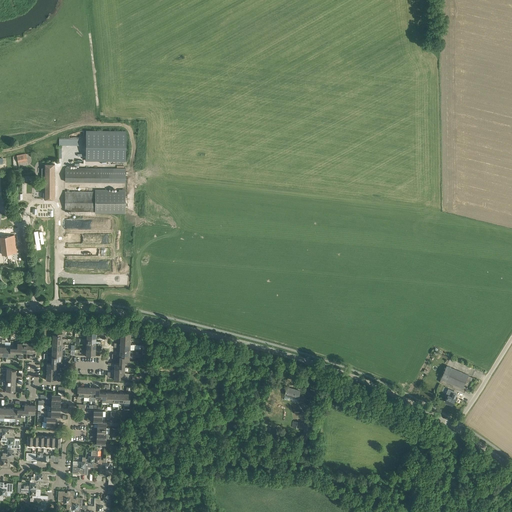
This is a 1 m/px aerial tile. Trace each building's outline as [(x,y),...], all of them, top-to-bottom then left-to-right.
[(126,131),(86,130),(86,160),(125,161),(126,131)] [(27,161),(26,154),(17,155),(18,163),(27,161)] [(44,198),(55,198),(55,181),(55,164),(44,164),(44,168),(42,168),(42,178),(44,178),(44,198)] [(125,182),(125,168),(65,167),(65,182),(125,182)] [(65,211),(95,211),(95,213),(125,213),(125,192),(65,191),(65,211)] [(12,201),(8,213),(15,215),(19,203),(12,201)] [(0,236),(0,237),(2,254),(16,253),(14,235),(0,236)] [(62,338),(62,333),(58,332),(58,331),(53,331),(52,339),(57,339),(57,338),(62,338)] [(27,347),(26,352),(35,352),(35,348),(34,348),(34,343),(29,343),(28,347),(27,347)] [(447,366),(440,382),(465,392),(466,389),(467,389),(468,386),(470,380),(471,380),(473,377),(469,375),(447,366)] [(300,390),(287,387),(285,395),(298,398),(300,390)] [(448,394),(445,401),(453,404),(455,398),(457,394),(453,392),(454,391),(448,389),(446,393),(448,394)] [(5,437),(15,438),(15,435),(14,435),(14,429),(0,427),(0,431),(2,431),(2,434),(5,435),(5,437)] [(19,438),(15,438),(5,437),(3,437),(3,441),(5,441),(5,444),(8,444),(11,444),(11,447),(20,447),(20,444),(19,444),(19,438)] [(20,451),(20,447),(11,447),(11,450),(8,450),(7,453),(3,453),(3,455),(13,456),(18,456),(19,451),(20,451)] [(88,459),(85,459),(85,474),(88,474),(88,467),(94,467),(95,450),(92,450),(92,456),(89,455),(88,459)] [(99,475),(102,475),(103,459),(100,459),(101,456),(97,456),(98,450),(95,450),(94,467),(100,467),(99,475)] [(13,456),(3,455),(1,455),(1,461),(0,461),(0,467),(10,468),(10,465),(9,465),(9,464),(10,464),(10,462),(13,462),(13,456)] [(85,474),(85,459),(86,457),(82,456),(82,461),(79,461),(79,464),(73,464),(72,473),(79,473),(79,472),(81,472),(81,474),(85,474)] [(103,459),(102,475),(105,475),(106,474),(106,473),(109,474),(108,475),(106,477),(108,479),(112,479),(112,466),(109,465),(110,463),(107,462),(107,457),(104,457),(103,459)] [(31,479),(33,480),(49,480),(49,478),(48,477),(47,477),(47,474),(55,475),(55,471),(39,471),(39,474),(36,473),(36,476),(31,476),(31,479)] [(49,480),(33,480),(33,482),(30,482),(30,485),(24,485),(23,488),(41,489),(41,483),(49,483),(49,480)] [(1,482),(0,496),(0,499),(3,500),(3,495),(6,495),(6,492),(12,492),(13,483),(6,483),(6,484),(4,484),(4,482),(1,482)] [(41,489),(23,488),(21,488),(21,491),(23,491),(29,492),(29,494),(32,495),(32,497),(48,498),(48,495),(40,495),(41,489)] [(70,506),(70,490),(67,490),(67,492),(65,492),(65,491),(58,490),(58,500),(64,500),(64,503),(67,503),(66,509),(69,509),(70,506)] [(74,490),(70,490),(70,506),(73,506),(72,509),(75,509),(75,511),(78,511),(79,497),(77,497),(76,498),(73,498),(74,490)] [(97,498),(96,511),(99,511),(100,511),(103,511),(103,508),(109,508),(110,495),(107,495),(106,496),(106,499),(103,499),(103,500),(102,500),(100,500),(100,499),(99,498),(97,498)] [(48,498),(32,497),(30,497),(30,501),(35,501),(35,504),(38,504),(37,510),(47,511),(47,504),(46,504),(46,502),(48,502),(48,498)] [(87,511),(88,505),(82,505),(82,497),(79,497),(78,511),(87,511)] [(96,511),(97,498),(94,498),(94,505),(88,505),(87,511),(96,511)]
